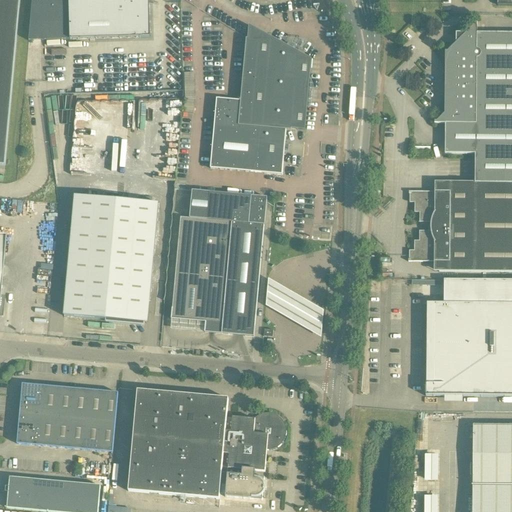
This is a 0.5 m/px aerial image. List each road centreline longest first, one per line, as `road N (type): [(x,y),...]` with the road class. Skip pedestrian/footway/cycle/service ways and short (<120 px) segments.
road 1 (unclassified): [(339,380),(0,347)]
road 2 (tertiary): [(343,0),(357,53),(351,247)]
road 3 (tertiary): [(351,247),(370,90),(365,0)]
road 4 (unknown): [(317,138),(325,80),(317,37),(215,0)]
road 5 (unknown): [(162,362),(175,206),(205,176)]
road 6 (unknown): [(205,176),(198,166),(205,0)]
road 7 (unknown): [(205,176),(308,180),(317,138)]
road 8 (unclassified): [(0,190),(21,190),(39,170),(36,81)]
road 9 (tertiary): [(339,380),(351,247)]
road 10 (tertiary): [(327,511),(339,380)]
